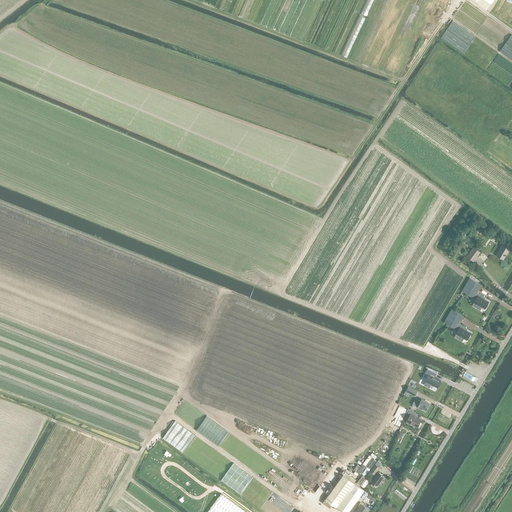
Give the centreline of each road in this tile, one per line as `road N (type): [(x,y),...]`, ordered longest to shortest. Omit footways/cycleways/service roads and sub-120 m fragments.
road 1 (track): [(464,365),(88,218),(123,140)]
road 2 (track): [(281,292),(400,103)]
road 3 (unclassified): [(402,511),(485,374)]
road 4 (track): [(167,463),(163,475),(199,497),(215,488),(171,462)]
